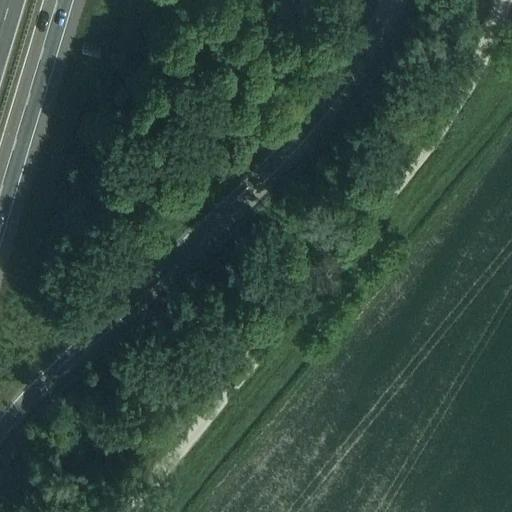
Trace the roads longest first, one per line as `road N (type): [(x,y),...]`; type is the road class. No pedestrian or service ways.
road 1 (unclassified): [(131,511),(465,89),(500,0)]
road 2 (motorway): [(0,431),(71,350),(320,110),(386,0)]
road 3 (motorway): [(0,188),(57,0)]
